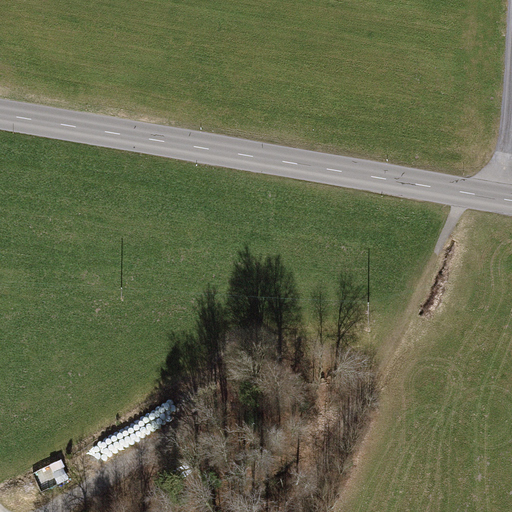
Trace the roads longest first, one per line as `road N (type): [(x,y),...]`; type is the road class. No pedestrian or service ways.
road 1 (tertiary): [(0,114),(511,200)]
road 2 (track): [(466,192),(393,345),(296,511)]
road 3 (track): [(495,198),(511,71)]
